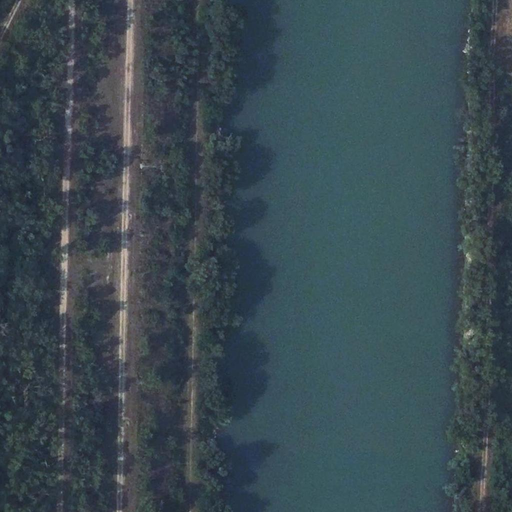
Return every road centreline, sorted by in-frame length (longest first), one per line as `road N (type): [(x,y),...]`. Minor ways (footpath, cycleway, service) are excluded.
road 1 (track): [(479,511),(494,0)]
road 2 (track): [(57,511),(69,0)]
road 3 (track): [(129,0),(118,511)]
